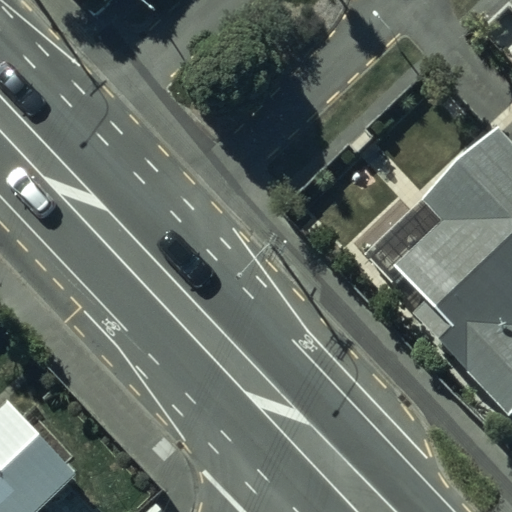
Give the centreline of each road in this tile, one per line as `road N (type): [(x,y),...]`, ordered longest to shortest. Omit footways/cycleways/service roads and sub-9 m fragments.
road 1 (residential): [(385,0),(131,255)]
road 2 (secondary): [(338,473),(131,255)]
road 3 (residential): [(37,156),(212,0)]
road 4 (secondary): [(131,255),(37,156)]
